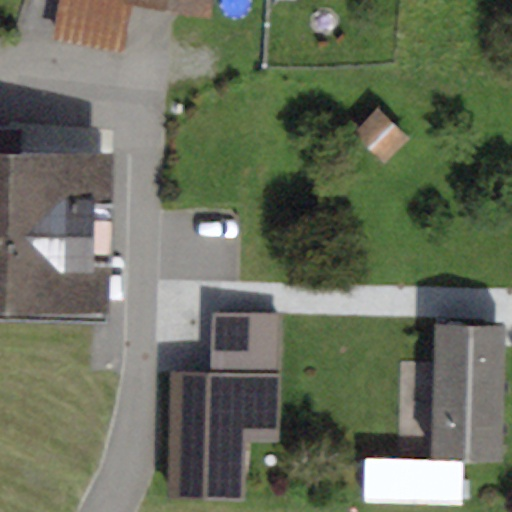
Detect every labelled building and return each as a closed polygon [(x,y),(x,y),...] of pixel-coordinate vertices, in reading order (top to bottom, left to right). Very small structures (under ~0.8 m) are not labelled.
[(64,0),(58,37),(117,47),(125,0),(134,0),(208,13),(210,0),(64,0)] [(407,138),(376,108),(353,132),(384,162),(407,138)] [(114,154),(0,150),(0,319),(109,323),(114,154)] [(281,314),(211,314),(211,373),(168,372),(167,499),(243,500),(243,442),(280,443),(281,314)] [(505,326),(434,324),(430,460),(363,458),(362,504),(464,507),(465,460),(501,461),(505,326)]
